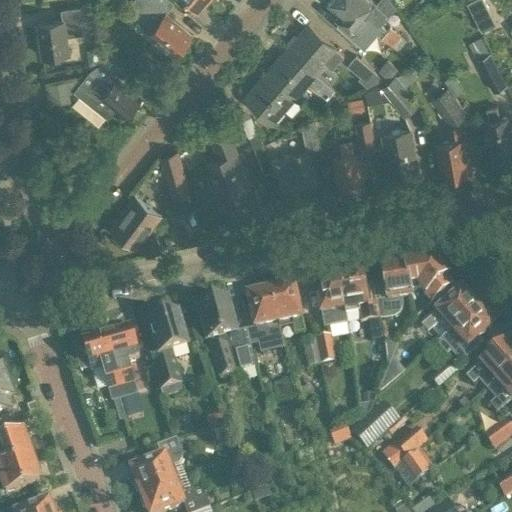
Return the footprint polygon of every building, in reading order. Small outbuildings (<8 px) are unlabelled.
[(84,0),(85,6),(122,0),(132,0),(125,9),(151,30),(149,33),(155,38),(150,44),(162,53),(167,47),(175,54),(191,35),(165,13),(174,3),(170,0),(84,0)] [(188,0),(198,8),(205,0),(188,0)] [(343,0),(330,0),(327,4),(340,15),(335,20),(351,33),(352,32),(362,41),(372,29),(392,47),(401,36),(390,27),(387,30),(386,31),(377,23),(378,22),(374,19),(371,22),(350,4),(349,4),(343,0)] [(370,0),(343,0),(349,4),(350,4),(371,22),(374,19),(378,22),(377,23),(386,31),(387,30),(381,25),(396,9),(389,0),(378,0),(375,4),(370,0)] [(483,0),(474,0),(467,4),(482,32),(496,25),(483,0)] [(63,20),(38,24),(43,57),(44,57),(44,56),(48,55),(48,58),(51,60),(62,59),(64,56),(63,53),(67,53),(68,53),(69,53),(66,36),(82,34),(80,20),(93,18),(91,5),(61,10),(63,20)] [(308,25),(286,50),(314,75),(336,50),(308,25)] [(482,37),(469,43),(493,91),(505,85),(482,37)] [(286,50),(265,73),(294,98),(314,75),(286,50)] [(76,81),(48,84),(51,106),(74,103),(101,124),(105,118),(107,119),(115,109),(128,119),(143,99),(141,97),(141,96),(140,96),(147,88),(107,56),(101,64),(88,72),(80,83),(76,81)] [(356,56),(347,65),(366,82),(375,72),(356,56)] [(388,79),(396,70),(387,63),(380,71),(388,79)] [(411,69),(395,76),(405,87),(417,78),(411,69)] [(265,73),(244,98),(272,123),(294,98),(265,73)] [(418,103),(405,87),(395,76),(380,89),(403,116),(418,103)] [(323,81),(315,90),(326,99),(333,90),(323,81)] [(445,88),(428,100),(448,127),(465,115),(445,88)] [(487,133),(484,133),(486,143),(489,142),(494,162),(511,157),(511,135),(508,116),(499,118),(496,106),(486,109),(489,121),(485,121),(487,133)] [(314,121),(301,126),(306,151),(319,148),(314,121)] [(177,143),(190,154),(208,134),(194,122),(177,143)] [(370,124),(355,127),(359,151),(374,148),(370,124)] [(449,141),(437,143),(443,176),(468,172),(462,139),(461,139),(459,125),(447,128),(449,141)] [(219,159),(204,165),(222,213),(254,201),(225,127),(209,134),(219,159)] [(410,130),(382,135),(390,182),(418,178),(410,130)] [(257,131),(247,135),(253,148),(262,144),(257,131)] [(341,157),(331,159),(337,191),(364,187),(362,176),(366,175),(365,173),(364,173),(361,154),(354,155),(352,143),(339,145),(341,157)] [(289,155),(271,159),(274,174),(279,173),(284,201),(317,195),(311,163),(309,163),(307,153),(289,157),(289,155)] [(182,185),(173,156),(157,161),(165,190),(182,185)] [(134,193),(109,227),(136,248),(162,214),(134,193)] [(433,259),(405,264),(405,266),(409,289),(410,289),(420,288),(425,297),(422,300),(429,307),(455,284),(433,259)] [(387,303),(378,305),(378,306),(381,320),(380,320),(380,321),(392,319),(393,319),(395,318),(397,317),(398,315),(399,314),(400,313),(401,312),(401,311),(402,308),(402,307),(402,305),(401,301),(412,300),(410,289),(409,289),(405,266),(382,271),(387,303)] [(362,274),(338,278),(344,312),(345,312),(358,310),(360,323),(380,320),(381,320),(378,306),(368,308),(362,274)] [(338,278),(315,283),(321,316),(322,316),(325,330),(348,325),(345,312),(344,312),(338,278)] [(294,287),(271,292),(278,326),(292,323),(295,336),(304,334),(301,320),(294,287)] [(255,331),(247,332),(250,344),(259,343),(268,341),(265,329),(278,326),(271,292),(248,298),(255,331)] [(436,315),(426,324),(442,341),(448,336),(478,310),(462,292),(436,314),(436,315)] [(226,299),(198,307),(209,346),(220,379),(244,372),(248,385),(240,387),(243,399),(263,393),(250,345),(239,347),(226,299)] [(478,310),(448,336),(456,345),(449,351),(457,360),(468,350),(467,350),(493,328),(478,310)] [(178,312),(149,321),(160,361),(153,363),(154,365),(152,366),(162,399),(184,393),(172,352),(188,347),(178,312)] [(129,327),(106,334),(122,389),(117,391),(120,402),(137,397),(127,364),(139,360),(129,327)] [(106,334),(81,341),(92,374),(96,373),(106,406),(120,402),(117,391),(122,389),(106,334)] [(330,338),(317,341),(322,366),(335,363),(330,338)] [(316,341),(303,344),(309,369),(321,366),(316,341)] [(481,365),(467,378),(473,385),(477,381),(486,392),(511,369),(511,349),(506,343),(480,365),(481,365)] [(388,366),(390,365),(397,344),(384,346),(388,366)] [(2,366),(0,367),(0,414),(11,410),(7,400),(14,397),(2,366)] [(450,368),(433,382),(439,389),(456,375),(450,368)] [(511,369),(486,392),(495,402),(490,406),(496,413),(511,400),(511,401),(511,400),(511,369)] [(371,394),(361,396),(362,405),(372,404),(371,394)] [(385,435),(370,417),(355,430),(371,448),(385,435)] [(511,428),(507,421),(488,435),(494,444),(511,430),(511,428)] [(418,429),(392,451),(403,464),(429,442),(418,429)] [(0,469),(32,458),(24,434),(0,442),(0,469)] [(162,459),(131,472),(141,496),(175,482),(169,469),(179,465),(182,458),(175,442),(157,449),(162,459)] [(423,451),(405,464),(418,482),(436,469),(423,451)] [(0,478),(2,484),(0,485),(0,495),(5,494),(6,495),(41,482),(32,458),(0,469),(0,478)] [(511,474),(497,484),(507,499),(511,495),(511,474)] [(175,482),(141,496),(147,511),(170,511),(183,507),(185,511),(205,511),(210,510),(205,497),(204,498),(204,497),(203,495),(201,494),(200,493),(198,493),(196,493),(195,493),(194,493),(193,492),(180,497),(175,482)] [(460,511),(451,499),(436,509),(438,511),(460,511)] [(52,511),(49,503),(24,511),(52,511)]
